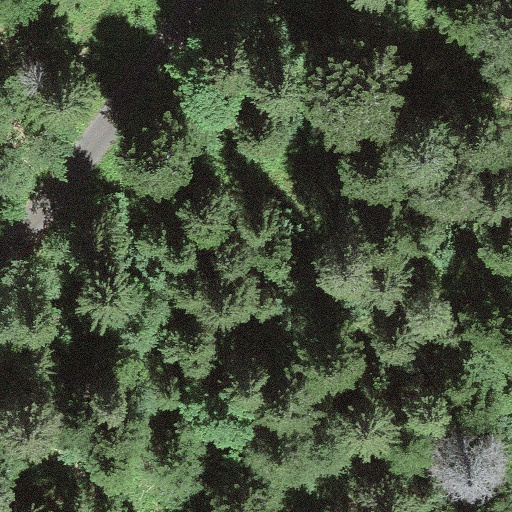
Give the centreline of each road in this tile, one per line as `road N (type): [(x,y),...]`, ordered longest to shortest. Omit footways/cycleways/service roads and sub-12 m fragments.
road 1 (track): [(223,0),(93,182)]
road 2 (track): [(0,300),(93,182)]
